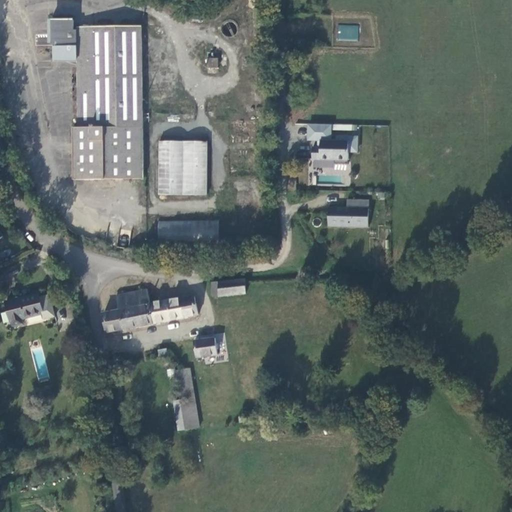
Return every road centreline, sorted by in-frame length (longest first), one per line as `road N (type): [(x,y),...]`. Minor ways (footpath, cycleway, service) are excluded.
road 1 (unclassified): [(120,511),(86,260)]
road 2 (unclassified): [(86,260),(252,268),(291,259)]
road 3 (unclassified): [(86,260),(25,219),(0,145)]
